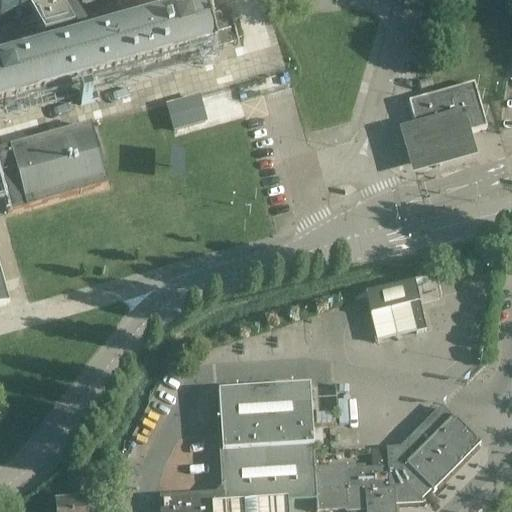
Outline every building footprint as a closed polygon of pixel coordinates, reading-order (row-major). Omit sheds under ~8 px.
[(0,0),(0,24),(58,8),(53,0),(0,0)] [(202,8),(201,8),(199,9),(187,12),(184,13),(173,17),(172,16),(169,17),(170,17),(149,23),(146,24),(126,30),(125,29),(123,30),(123,31),(102,36),(99,37),(79,43),(76,44),(55,50),(55,49),(52,50),(52,51),(32,56),(29,57),(8,63),(5,63),(5,64),(0,65),(0,110),(2,110),(5,109),(17,106),(20,105),(40,99),(41,99),(43,99),(43,98),(64,92),(64,93),(67,92),(87,86),(88,86),(91,85),(90,85),(91,85),(111,79),(111,80),(114,79),(114,78),(135,73),(138,72),(137,72),(158,66),(161,66),(161,65),(182,59),(182,60),(185,59),(196,55),(196,56),(199,55),(199,54),(211,51),(214,51),(214,50),(236,44),(237,44),(238,44),(237,41),(236,41),(232,24),(231,22),(231,21),(230,22),(209,28),(208,28),(204,12),(204,11),(203,8),(203,9),(203,8),(202,8)] [(416,135),(407,137),(410,147),(412,152),(415,156),(419,160),(424,163),(447,141),(448,143),(458,140),(460,141),(462,139),(463,139),(462,137),(486,130),(473,86),(408,104),(416,135)] [(89,128),(0,152),(0,188),(7,214),(106,187),(89,128)] [(425,332),(414,285),(364,296),(369,315),(409,306),(416,335),(425,332)] [(223,485),(215,495),(158,499),(158,511),(232,511),(242,502),(313,497),(313,470),(307,388),(217,393),(219,435),(221,468),(223,485)] [(362,467),(313,470),(313,497),(314,511),(345,510),(344,511),(356,511),(365,511),(393,511),(393,507),(420,506),(420,501),(420,500),(423,498),(431,491),(433,494),(480,447),(452,419),(451,420),(440,409),(399,451),(385,452),(387,470),(363,472),(362,467)] [(88,511),(85,472),(68,473),(70,503),(55,504),(55,511),(88,511)]
